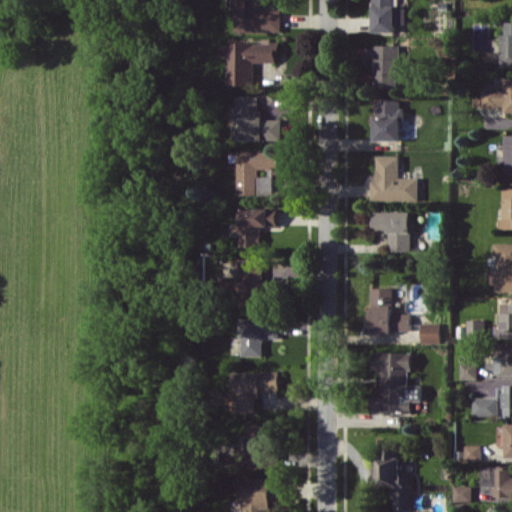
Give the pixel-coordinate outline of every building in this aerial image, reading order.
[(261,0),(236,0),(236,31),(282,32),(283,10),(262,9),(261,0)] [(374,0),(374,31),(397,32),(397,24),(407,24),(407,7),(396,7),(396,0),(374,0)] [(511,66),(511,20),(506,21),(505,33),(502,33),(501,67),(511,66)] [(255,85),(255,62),(279,62),(279,41),(268,41),(268,43),(228,42),(228,84),(255,85)] [(400,45),(375,45),(376,88),(401,88),(400,45)] [(511,111),(511,78),(505,78),(505,90),(483,89),(483,96),(475,96),(474,106),(504,107),(504,112),(511,111)] [(281,140),(282,119),(261,118),(261,96),(236,96),(236,105),(228,105),(228,115),(235,116),(234,140),(281,140)] [(376,99),(375,140),(401,141),(401,119),(403,120),(404,100),(376,99)] [(274,176),(259,176),(259,168),(279,168),(279,151),(238,151),(238,194),(274,194),(274,176)] [(419,177),(400,177),(400,155),(377,155),(378,181),(372,181),(372,200),(420,199),(419,177)] [(511,227),(511,187),(503,187),(503,217),(499,217),(499,228),(511,227)] [(262,246),(262,225),(279,225),(279,209),(241,208),(241,246),(262,246)] [(413,250),(412,211),(373,212),(373,232),(390,232),(390,251),(413,250)] [(511,290),(511,242),(496,243),(497,291),(511,290)] [(264,259),(241,259),(240,301),(275,302),(275,283),(264,283),(264,259)] [(394,287),(372,287),(372,331),(411,331),(411,313),(394,313),(394,287)] [(511,329),(511,302),(501,302),(500,330),(511,329)] [(264,355),(264,338),(280,337),(280,317),(241,318),(242,356),(264,355)] [(468,336),(485,336),(485,319),(468,320),(468,336)] [(442,343),(442,323),(422,323),(422,343),(442,343)] [(511,341),(501,342),(500,360),(496,360),(495,374),(511,373),(511,341)] [(423,384),(410,384),(410,369),(413,369),(413,352),(373,352),(373,369),(376,369),(375,411),(413,411),(413,400),(423,400),(423,384)] [(478,379),(478,362),(461,362),(461,379),(478,379)] [(234,371),(234,413),(257,413),(258,390),(280,390),(280,371),(234,371)] [(474,416),(499,416),(499,396),(474,397),(474,416)] [(245,468),(275,468),(276,424),(252,424),(252,442),(245,442),(245,468)] [(482,460),(482,444),(465,444),(465,459),(482,460)] [(401,449),(378,449),(378,486),(394,486),(394,508),(413,508),(413,475),(401,475),(401,449)] [(482,486),(494,486),(494,497),(511,497),(511,476),(511,470),(511,465),(483,465),(482,486)] [(280,480),(243,479),(242,511),(272,511),(273,503),(279,503),(280,480)] [(472,501),(472,485),(454,486),(455,501),(472,501)]
